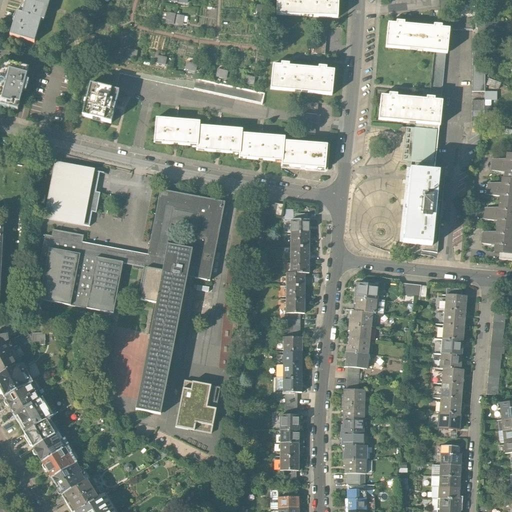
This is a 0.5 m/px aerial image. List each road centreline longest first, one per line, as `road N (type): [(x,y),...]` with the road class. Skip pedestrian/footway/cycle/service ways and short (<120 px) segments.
road 1 (residential): [(0,125),(235,182),(342,196)]
road 2 (residential): [(336,258),(320,406),(321,511)]
road 3 (residential): [(471,511),(487,276)]
road 4 (residential): [(361,0),(342,196)]
road 5 (residential): [(336,258),(487,276)]
